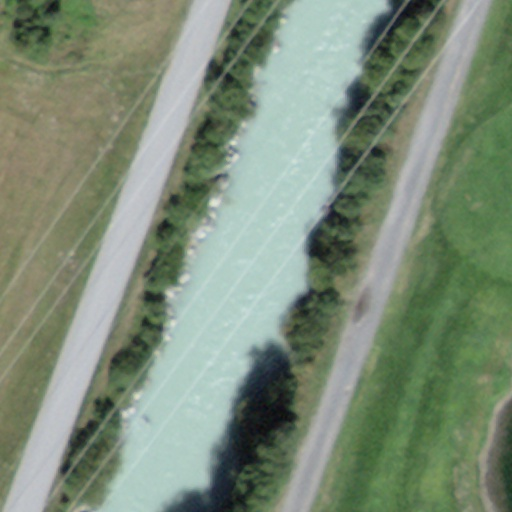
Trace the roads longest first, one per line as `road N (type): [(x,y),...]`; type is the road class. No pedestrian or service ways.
road 1 (unclassified): [(206,0),(17,511)]
road 2 (track): [(294,511),(473,0)]
